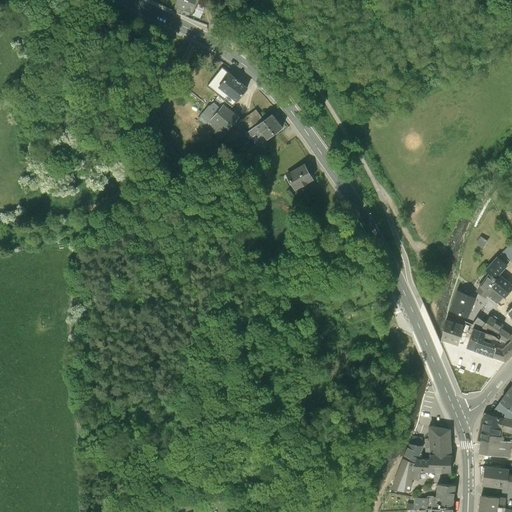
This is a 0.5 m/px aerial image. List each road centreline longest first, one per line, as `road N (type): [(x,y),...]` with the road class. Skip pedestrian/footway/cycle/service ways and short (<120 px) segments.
road 1 (secondary): [(127,0),(220,48),(291,111),(377,241),(456,415)]
road 2 (track): [(81,511),(72,297),(84,243),(103,207)]
